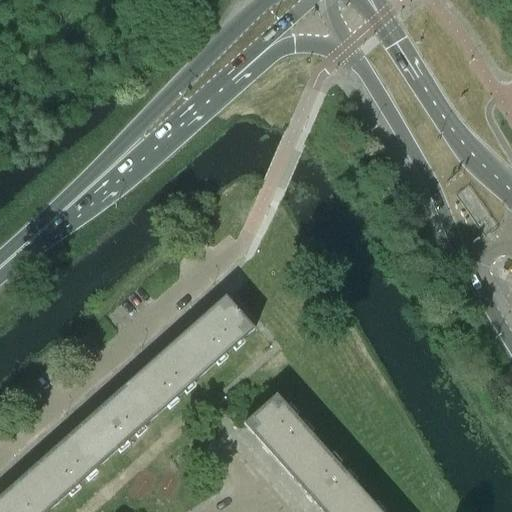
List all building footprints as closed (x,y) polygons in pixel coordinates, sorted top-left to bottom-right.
[(221,302),(175,343),(204,375),(251,333),(252,333),(254,331),(225,298),(221,301),(221,302)] [(155,419),(204,375),(175,343),(126,386),(155,419)] [(126,386),(77,430),(106,462),(155,419),(126,386)] [(247,429),(287,475),(320,446),(278,399),(276,396),(243,426),(246,429),(247,429)] [(57,506),(106,462),(77,430),(28,473),(57,506)] [(320,511),(344,511),(363,495),(320,446),(287,475),(320,511)] [(50,511),(57,506),(28,473),(0,498),(0,511),(50,511)] [(378,511),(363,495),(344,511),(378,511)]
